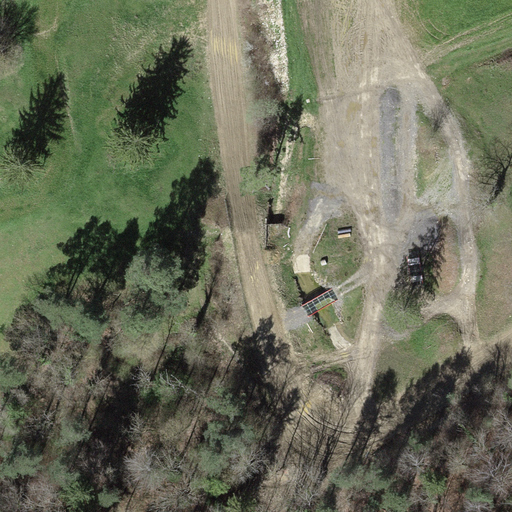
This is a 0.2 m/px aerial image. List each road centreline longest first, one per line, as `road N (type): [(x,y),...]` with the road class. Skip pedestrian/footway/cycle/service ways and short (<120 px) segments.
road 1 (track): [(386,0),(388,36),(446,131),(456,171),(477,366)]
road 2 (track): [(266,326),(368,272),(377,226),(368,77),(388,36)]
road 3 (track): [(368,272),(357,440)]
